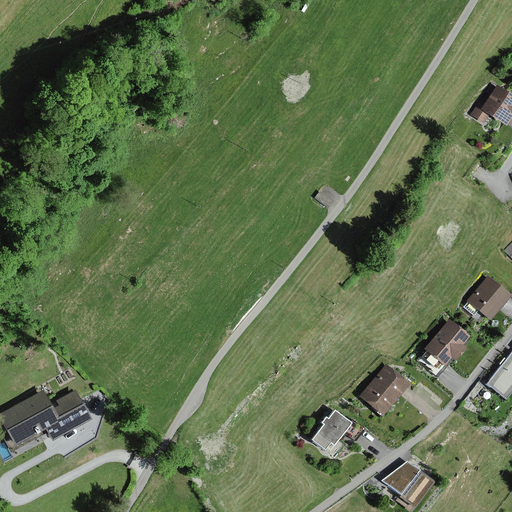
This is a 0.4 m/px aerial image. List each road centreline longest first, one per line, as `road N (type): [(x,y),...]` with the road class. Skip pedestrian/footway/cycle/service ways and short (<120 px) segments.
road 1 (residential): [(474,0),(369,168),(210,370),(124,511)]
road 2 (residential): [(318,511),(440,420),(511,332)]
